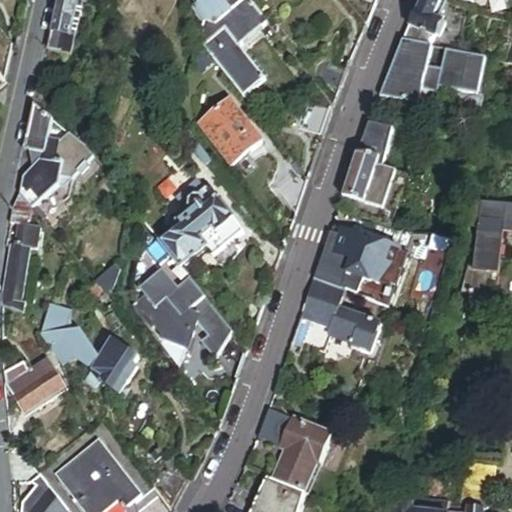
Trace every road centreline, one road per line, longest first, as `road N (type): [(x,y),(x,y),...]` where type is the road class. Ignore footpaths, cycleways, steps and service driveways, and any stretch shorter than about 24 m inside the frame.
road 1 (residential): [(203,511),(241,432),(397,0)]
road 2 (residential): [(41,0),(0,212)]
